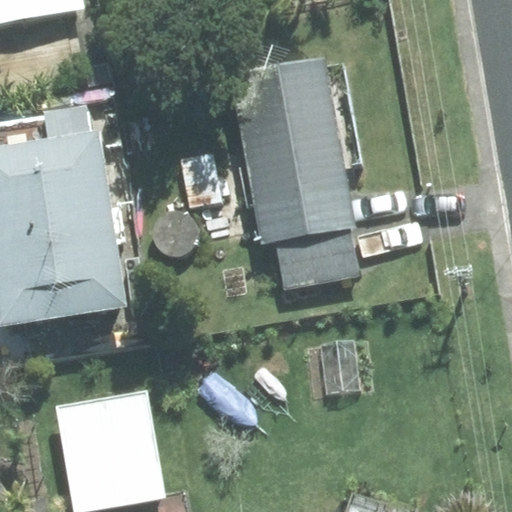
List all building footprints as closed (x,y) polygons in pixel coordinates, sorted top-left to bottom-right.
[(0,0),(0,26),(89,10),(87,0),(0,0)] [(80,28),(47,34),(51,63),(85,57),(80,28)] [(241,79),(268,247),(282,244),(289,290),(365,277),(329,65),(241,79)] [(139,310),(111,135),(101,136),(97,109),(56,116),(61,146),(0,154),(0,242),(13,328),(139,310)] [(186,163),(193,210),(225,206),(218,157),(186,163)] [(323,347),(328,384),(316,385),(318,397),(363,391),(356,343),(323,347)] [(104,511),(172,498),(153,396),(65,412),(84,511),(104,511)] [(393,511),(367,503),(363,511),(393,511)]
